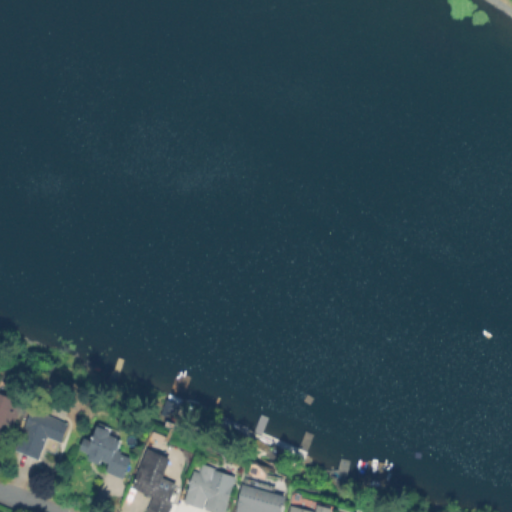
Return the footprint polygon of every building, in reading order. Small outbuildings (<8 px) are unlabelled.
[(0,391),(25,404),(11,433),(0,427),(0,391)] [(71,423),(63,443),(48,436),(38,459),(16,450),(34,407),(71,423)] [(123,438),(117,453),(131,458),(123,478),(106,472),(110,463),(101,459),(99,464),(88,459),(90,453),(81,449),(86,437),(94,440),(102,421),(113,426),(110,433),(123,438)] [(178,491),(169,511),(145,511),(152,496),(132,487),(149,448),(172,458),(163,479),(176,485),(174,489),(178,491)] [(199,466),(235,476),(224,511),(216,511),(181,502),(191,468),(198,470),(199,466)] [(243,485),(274,490),(275,484),(244,479),(243,485)] [(286,495),(280,511),(233,511),(243,482),(286,495)] [(332,507),(330,511),(288,511),(290,506),(314,511),(317,503),(332,507)]
